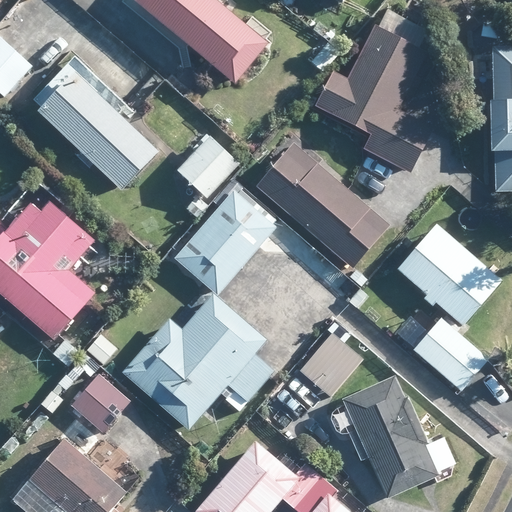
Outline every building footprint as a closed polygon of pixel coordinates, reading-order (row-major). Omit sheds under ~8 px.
[(246,25),(229,12),(214,0),(133,0),(133,1),(227,78),(235,84),(268,43),(265,41),(246,25)] [(397,109),(426,53),(374,26),(346,79),(333,72),(315,107),(371,136),(363,149),(376,156),(408,173),(432,128),(397,109)] [(0,92),(5,97),(32,67),(0,37),(0,92)] [(328,43),(312,63),(323,73),(339,53),(328,43)] [(511,47),(492,48),(493,102),(490,102),(491,152),(494,152),(495,184),(495,192),(511,191),(511,47)] [(121,191),(158,152),(74,73),(38,112),(121,191)] [(92,89),(100,87),(102,80),(97,74),(89,76),(87,83),(92,89)] [(177,171),(207,199),(239,166),(207,134),(192,149),(195,152),(177,171)] [(366,205),(305,153),(293,142),(256,186),(352,268),(389,225),(366,205)] [(273,224),(278,218),(279,217),(255,196),(249,204),(234,191),(232,193),(225,188),(214,202),(220,207),(175,259),(218,296),(276,227),(273,224)] [(197,196),(186,209),(196,218),(207,205),(197,196)] [(0,293),(55,340),(95,293),(68,270),(81,256),(94,240),(49,202),(40,212),(30,203),(7,231),(0,225),(0,293)] [(463,325),(466,322),(501,282),(435,225),(398,269),(427,294),(423,299),(433,306),(436,303),(463,325)] [(350,276),(361,286),(368,279),(356,269),(350,276)] [(372,276),(361,290),(367,295),(378,280),(372,276)] [(247,402),(274,371),(254,354),(266,341),(213,295),(182,331),(172,322),(169,320),(123,373),(188,430),(228,385),(247,402)] [(462,337),(441,319),(429,333),(410,317),(396,333),(415,350),(414,351),(461,391),(463,389),(488,360),(462,337)] [(330,397),(363,359),(344,343),(351,335),(334,321),(328,329),(333,333),(301,371),(330,397)] [(121,349),(104,336),(91,352),(108,366),(121,349)] [(60,345),(53,353),(69,366),(81,352),(65,338),(60,345)] [(76,365),(67,374),(73,380),(82,371),(76,365)] [(129,402),(133,398),(101,371),(71,406),(102,433),(106,428),(129,402)] [(438,476),(426,447),(395,377),(343,399),(345,404),(370,459),(375,470),(387,498),(421,484),(438,476)] [(126,492),(64,439),(28,479),(64,510),(62,511),(119,511),(113,507),(126,492)] [(294,507),(320,476),(305,464),(295,475),(255,442),(195,511),(270,511),(282,498),(294,507)] [(320,476),(294,507),(299,511),(348,511),(332,497),(337,491),(324,480),(320,476)]
